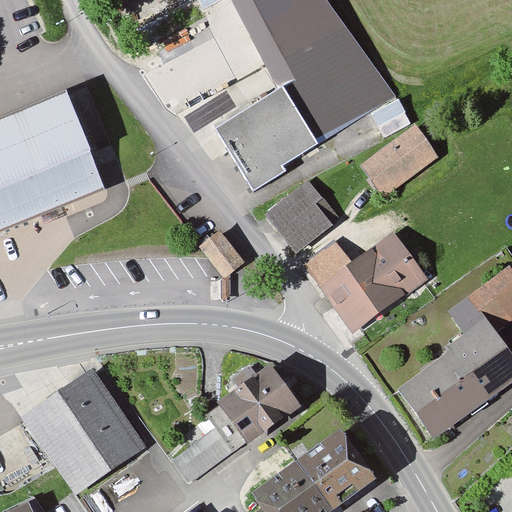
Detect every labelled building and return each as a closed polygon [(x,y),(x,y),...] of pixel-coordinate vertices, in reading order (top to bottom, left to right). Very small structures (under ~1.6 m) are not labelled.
[(310,148),(392,98),(327,0),(227,0),(266,69),(184,115),(197,137),(206,131),(272,89),(310,148)] [(206,131),(250,200),(280,181),(274,171),(310,148),(272,89),(206,131)] [(0,232),(105,194),(70,98),(0,123),(0,232)] [(355,165),(379,200),(433,163),(408,128),(355,165)] [(262,218),(288,255),(332,223),(306,186),(262,218)] [(321,285),(358,338),(432,286),(395,233),(321,285)] [(200,251),(226,282),(245,265),(220,235),(200,251)] [(491,337),(511,320),(511,288),(501,274),(464,303),(491,337)] [(391,386),(425,433),(511,370),(477,323),(391,386)] [(281,369),(230,408),(263,452),(314,413),(281,369)] [(17,423),(71,497),(139,448),(85,374),(17,423)] [(334,500),(373,472),(343,432),(305,460),(334,500)] [(261,490),(276,511),(317,511),(334,500),(305,460),(261,490)] [(0,510),(0,511),(22,511),(18,502),(0,510)]
